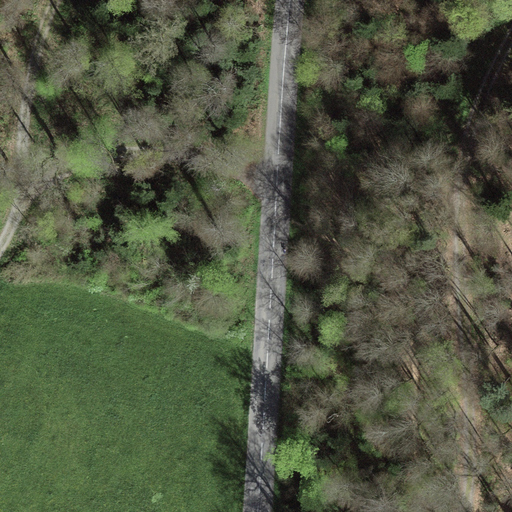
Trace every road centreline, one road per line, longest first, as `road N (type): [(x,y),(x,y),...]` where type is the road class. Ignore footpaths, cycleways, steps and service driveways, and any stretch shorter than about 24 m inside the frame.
road 1 (tertiary): [(259,511),(302,0)]
road 2 (track): [(511,44),(468,130),(457,239),(468,463)]
road 3 (track): [(281,184),(154,151),(100,154),(28,187),(0,241)]
road 4 (track): [(28,187),(28,91),(56,0)]
